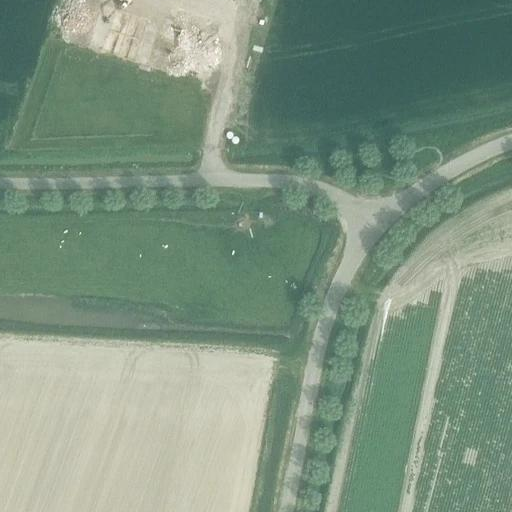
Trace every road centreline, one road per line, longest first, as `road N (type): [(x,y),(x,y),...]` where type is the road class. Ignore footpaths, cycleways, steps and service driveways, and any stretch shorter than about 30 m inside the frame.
road 1 (unclassified): [(0,181),(273,178),(331,195),(369,222)]
road 2 (unclassified): [(287,511),(314,346),(369,222)]
road 3 (unclassified): [(369,222),(475,154),(511,141)]
